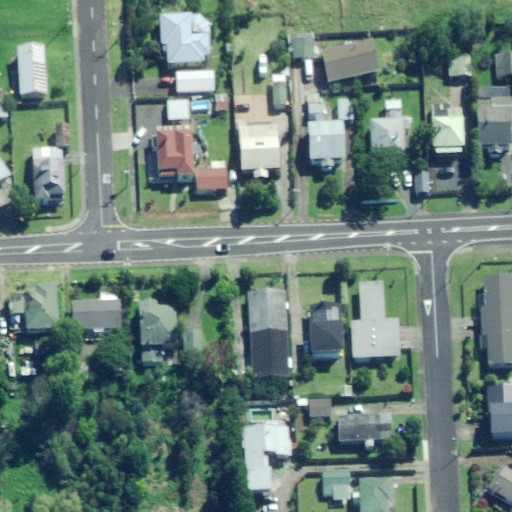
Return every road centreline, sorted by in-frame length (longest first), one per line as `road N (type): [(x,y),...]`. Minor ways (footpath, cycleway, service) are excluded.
road 1 (secondary): [(430,232),(102,242)]
road 2 (residential): [(443,511),(430,232)]
road 3 (tertiary): [(90,0),(102,242)]
